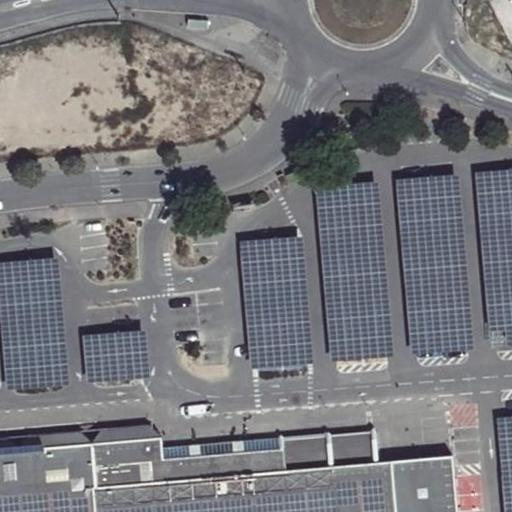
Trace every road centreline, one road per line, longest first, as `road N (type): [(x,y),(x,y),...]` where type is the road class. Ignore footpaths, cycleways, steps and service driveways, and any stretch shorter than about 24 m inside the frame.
road 1 (residential): [(0,198),(211,176),(254,159),(279,136)]
road 2 (tertiary): [(391,69),(511,105)]
